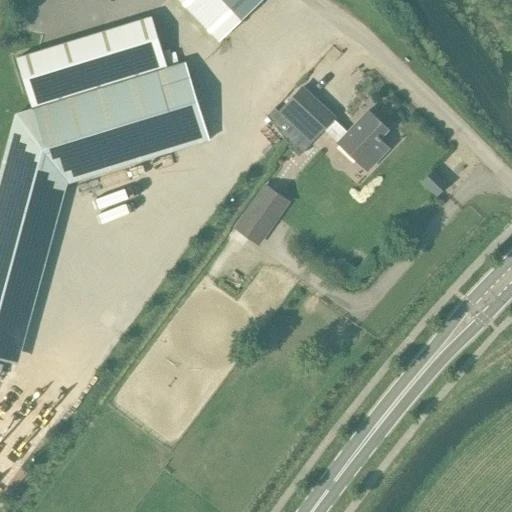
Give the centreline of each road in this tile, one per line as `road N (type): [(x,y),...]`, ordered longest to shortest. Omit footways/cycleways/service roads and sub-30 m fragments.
road 1 (secondary): [(313,511),(370,432),(511,277)]
road 2 (unknown): [(242,91),(161,237),(88,336)]
road 3 (unclassified): [(511,182),(407,79),(306,0)]
road 4 (unknown): [(138,0),(242,91)]
